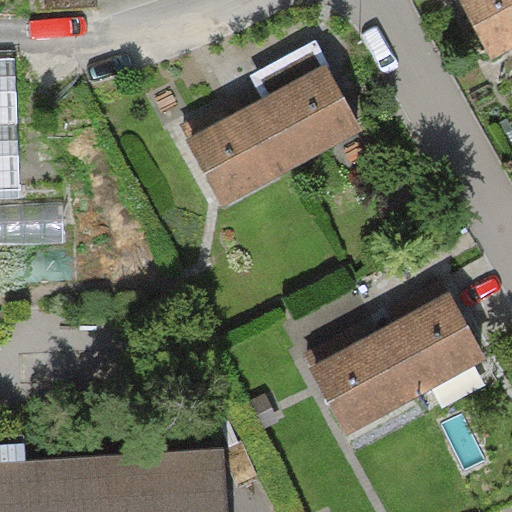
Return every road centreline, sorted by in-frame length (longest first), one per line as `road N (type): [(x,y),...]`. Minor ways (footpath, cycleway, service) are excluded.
road 1 (residential): [(511,246),(372,0)]
road 2 (unclassified): [(229,0),(102,58)]
